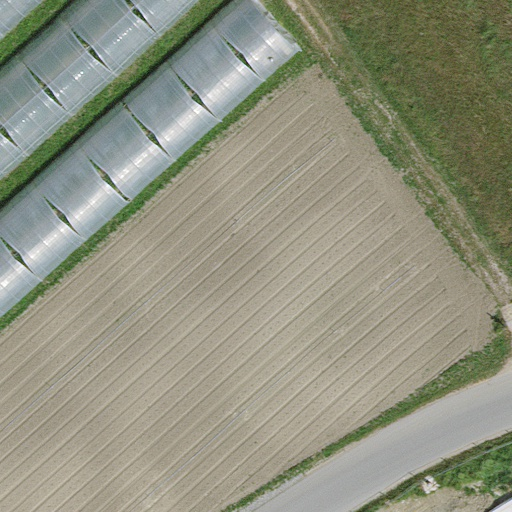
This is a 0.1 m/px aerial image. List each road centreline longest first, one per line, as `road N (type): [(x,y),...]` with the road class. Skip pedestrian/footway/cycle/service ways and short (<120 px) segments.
road 1 (track): [(307,0),(511,300)]
road 2 (unclassified): [(303,511),(406,444),(511,400)]
